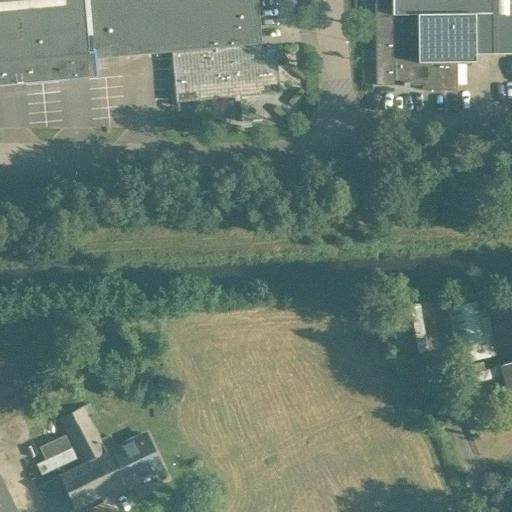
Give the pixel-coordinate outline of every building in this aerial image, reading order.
[(262,48),(257,0),(0,0),(0,80),(96,72),(94,59),(171,52),(176,102),(234,97),(235,102),(241,101),(241,96),(279,92),(275,47),(262,48)] [(511,0),(374,0),(376,85),(393,85),(403,85),(403,86),(408,86),(408,84),(422,84),(430,84),(430,90),(456,90),(456,85),(456,64),(456,62),(475,61),(475,53),(511,52),(511,0)] [(455,352),(491,345),(480,299),(445,307),(455,352)] [(511,362),(496,366),(508,412),(510,421),(511,420),(511,362)] [(110,434),(99,439),(82,406),(59,418),(82,465),(38,485),(50,511),(67,511),(100,496),(103,502),(134,487),(131,481),(162,467),(146,433),(116,447),(110,434)] [(0,481),(0,511),(14,511),(3,487),(0,481)]
